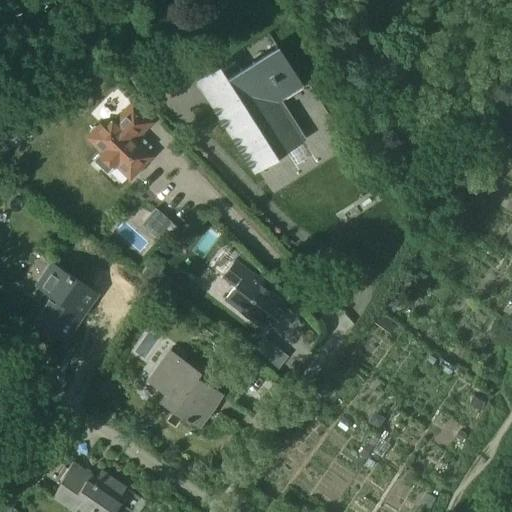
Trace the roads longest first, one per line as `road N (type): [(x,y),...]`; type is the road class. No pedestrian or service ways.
road 1 (residential): [(220,511),(341,329)]
road 2 (residential): [(71,412),(220,511)]
road 3 (track): [(442,511),(511,402)]
